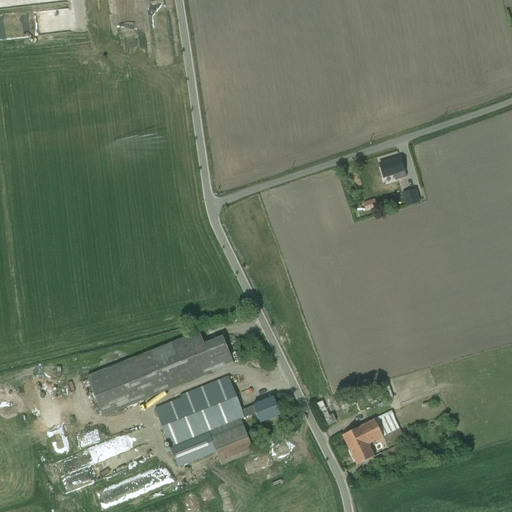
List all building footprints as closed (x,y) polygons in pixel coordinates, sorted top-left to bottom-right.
[(0,0),(0,11),(12,12),(11,0),(0,0)] [(80,12),(22,18),(23,20),(16,21),(17,26),(38,24),(39,35),(82,31),(80,12)] [(386,181),(407,174),(402,157),(381,163),(386,181)] [(421,202),(416,187),(404,191),(409,206),(421,202)] [(253,218),(260,236),(270,233),(263,214),(253,218)] [(231,332),(97,378),(108,410),(242,364),(231,332)] [(172,448),(253,415),(258,427),(285,416),(275,392),(243,405),(230,374),(181,394),(183,400),(157,411),(172,448)] [(385,438),(377,419),(343,435),(357,467),(378,457),(371,444),(385,438)] [(407,433),(399,420),(389,427),(397,439),(407,433)] [(247,425),(216,436),(226,463),(257,452),(247,425)] [(137,438),(65,457),(67,462),(61,463),(65,477),(70,476),(74,489),(130,474),(127,463),(123,464),(121,454),(140,449),(137,438)]
